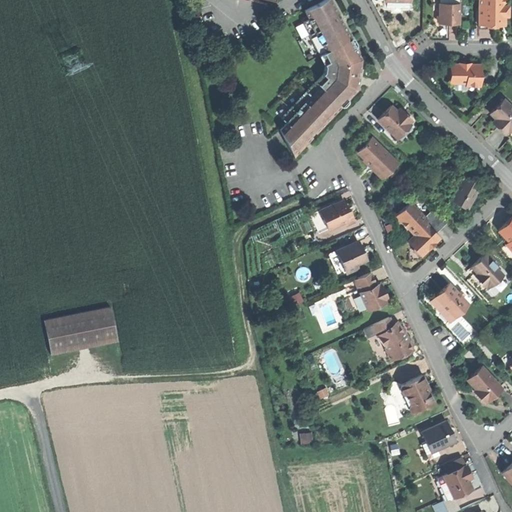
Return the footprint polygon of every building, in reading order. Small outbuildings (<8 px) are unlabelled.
[(279,128),(292,154),(310,136),(308,134),(310,132),(313,130),(311,128),(316,124),(319,127),(357,89),(357,84),(353,84),(353,76),(356,76),(356,73),(356,70),(359,70),(360,58),(342,23),(338,25),(335,19),(337,18),(335,16),(334,14),(336,12),(330,0),(323,0),(304,10),(308,18),(303,21),(325,63),(324,74),(281,117),(285,122),(279,128)] [(477,0),(478,23),(485,23),(495,23),(503,24),(504,14),(507,14),(507,4),(504,4),(503,0),(477,0)] [(439,3),(438,22),(448,22),(458,23),(459,3),(439,3)] [(467,83),(481,84),(481,63),(474,63),(459,63),(454,63),(454,80),(462,80),(467,81),(467,83)] [(276,112),(281,117),(324,74),(316,67),(299,85),(301,87),(276,112)] [(499,122),(496,125),(504,133),(508,130),(511,125),(511,107),(503,99),(490,112),(496,118),(499,122)] [(377,118),(395,135),(409,121),(410,120),(406,115),(404,114),(403,112),(399,112),(395,108),(391,104),(377,118)] [(398,105),(395,108),(399,112),(403,112),(404,114),(406,112),(402,108),(398,105)] [(412,124),(409,121),(395,135),(398,138),(412,124)] [(370,165),(382,178),(397,163),(372,137),(358,151),(364,157),(363,158),(370,165)] [(447,198),(466,208),(468,204),(470,201),(473,197),(474,193),(477,189),(477,188),(479,184),(472,180),(463,175),(456,189),(452,187),(447,198)] [(323,219),(327,228),(343,220),(345,224),(354,220),(348,209),(347,206),(346,206),(343,199),(333,204),(333,203),(322,208),(326,217),(323,219)] [(406,224),(415,234),(427,223),(429,221),(424,216),(410,201),(396,214),(398,217),(397,220),(401,220),(404,220),(406,222),(406,224)] [(433,208),(424,216),(429,221),(427,223),(435,232),(446,222),(433,208)] [(505,244),(511,250),(511,215),(497,230),(508,241),(505,244)] [(415,234),(407,241),(414,248),(413,251),(416,253),(418,253),(420,255),(429,247),(427,245),(432,240),(434,242),(440,237),(435,232),(427,223),(415,234)] [(345,268),(346,272),(357,268),(355,263),(364,259),(362,254),(360,251),(362,250),(358,240),(336,250),(345,268)] [(337,272),(345,268),(336,250),(328,253),(337,272)] [(475,276),(487,289),(503,275),(496,267),(499,264),(487,251),(477,260),(471,265),(478,273),(475,276)] [(468,269),(475,276),(478,273),(471,265),(468,269)] [(354,279),(367,309),(386,301),(385,298),(387,297),(383,288),(380,282),(375,284),(370,272),(354,279)] [(434,296),(453,316),(468,303),(449,283),(440,291),(434,296)] [(449,320),(453,316),(434,296),(430,300),(449,320)] [(49,355),(116,341),(109,306),(41,320),(49,355)] [(376,332),(378,335),(391,325),(388,317),(373,324),(376,332)] [(378,335),(386,347),(405,334),(403,332),(400,328),(396,322),(391,325),(378,335)] [(366,337),(376,332),(373,324),(363,328),(366,337)] [(406,337),(405,334),(386,347),(390,358),(412,349),(411,346),(408,341),(406,337)] [(501,387),(482,365),(468,377),(477,387),(480,390),(478,391),(486,400),(494,393),(501,387)] [(422,374),(401,384),(402,385),(399,386),(400,388),(402,392),(406,394),(410,403),(408,407),(410,411),(414,413),(420,410),(420,407),(426,404),(426,406),(434,403),(428,391),(424,383),(426,382),(422,374)] [(395,395),(402,392),(400,388),(399,386),(402,385),(401,384),(393,378),(387,389),(395,395)] [(484,402),(486,400),(478,391),(480,390),(477,387),(474,390),(484,402)] [(431,440),(435,449),(436,449),(455,440),(450,429),(446,420),(421,431),(425,441),(426,442),(431,440)] [(430,451),(435,449),(431,440),(426,442),(430,451)] [(439,454),(436,449),(435,449),(430,451),(426,442),(425,441),(421,443),(428,459),(439,454)] [(443,465),(446,473),(465,465),(462,456),(443,465)] [(501,472),(511,483),(511,462),(508,466),(501,472)] [(443,475),(452,496),(471,487),(467,478),(465,474),(469,473),(465,465),(446,473),(443,475)] [(445,499),(452,496),(443,475),(435,478),(445,499)]
